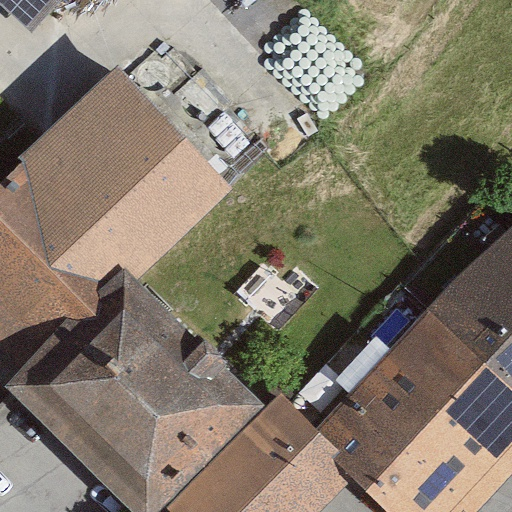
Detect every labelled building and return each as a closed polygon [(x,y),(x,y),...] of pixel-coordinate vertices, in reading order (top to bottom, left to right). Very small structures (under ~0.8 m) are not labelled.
[(0,0),(0,2),(35,35),(67,0),(0,0)] [(232,186),(121,73),(0,190),(0,350),(31,382),(134,282),(232,186)] [(511,233),(426,311),(511,392),(511,233)] [(161,511),(164,509),(263,409),(134,282),(31,382),(17,394),(135,511),(161,511)] [(355,480),(385,511),(461,511),(477,511),(511,475),(511,392),(426,311),(309,427),(355,480)] [(263,409),(164,509),(166,511),(322,511),(355,480),(309,427),(277,396),(263,409)]
